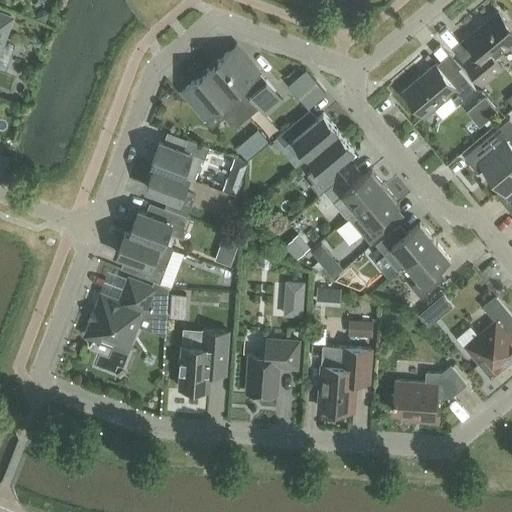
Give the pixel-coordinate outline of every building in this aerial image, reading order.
[(357,9),(337,8),(336,28),(355,29),(357,9)] [(511,45),(511,28),(498,12),(466,40),(476,52),(464,63),(482,84),(503,67),(494,57),(505,48),(506,50),(511,45)] [(0,49),(12,18),(0,13),(0,49)] [(237,45),(209,68),(249,116),(259,108),(266,116),(284,101),(237,45)] [(448,78),(437,64),(403,92),(424,116),(449,95),(457,104),(476,89),(459,69),(448,78)] [(249,116),(209,68),(181,91),(212,128),(225,117),(234,129),(249,116)] [(305,69),(287,85),(307,108),(325,92),(305,69)] [(484,96),(466,111),(479,126),(497,111),(484,96)] [(293,139),(309,157),(339,131),(324,113),(302,131),(295,122),(276,137),(284,147),(293,139)] [(492,179),(511,162),(511,145),(507,140),(511,135),(511,120),(510,118),(464,156),(468,160),(478,173),(484,168),(492,179)] [(319,195),(324,191),(341,177),(333,167),(354,150),(339,131),(309,157),(317,167),(307,175),(313,182),(311,185),(319,195)] [(151,164),(189,178),(184,175),(192,154),(205,159),(209,147),(187,139),(183,150),(160,142),(151,164)] [(253,140),(240,146),(246,160),(259,155),(253,140)] [(511,162),(492,179),(501,189),(496,193),(509,210),(511,207),(511,162)] [(165,208),(167,208),(187,216),(195,196),(184,192),(189,178),(151,164),(151,165),(155,166),(147,188),(169,196),(165,208)] [(341,208),(348,217),(385,186),(371,169),(351,186),(343,175),(341,177),(324,191),(340,209),(341,208)] [(385,186),(348,217),(370,244),(389,228),(381,219),(400,204),(385,186)] [(187,216),(167,208),(163,219),(138,210),(130,232),(126,231),(164,245),(168,233),(183,238),(191,218),(187,216)] [(376,244),(383,253),(397,270),(406,263),(435,239),(420,222),(402,237),(394,228),(376,244)] [(126,231),(118,254),(142,263),(138,274),(160,283),(173,249),(164,245),(126,231)] [(290,245),(299,261),(315,252),(305,235),(290,245)] [(435,239),(406,263),(419,279),(411,286),(421,298),(445,278),(442,273),(438,268),(450,258),(435,239)] [(155,287),(129,277),(120,302),(102,295),(89,332),(90,335),(126,349),(140,311),(145,313),(155,287)] [(170,293),(170,305),(185,306),(186,294),(170,293)] [(511,335),(511,315),(495,296),(483,306),(495,321),(466,346),(491,377),(511,359),(511,338),(511,337),(511,335)] [(431,302),(417,314),(427,326),(441,314),(431,302)] [(320,340),(333,340),(333,324),(320,324),(320,340)] [(229,331),(203,329),(202,346),(182,345),(179,387),(210,389),(211,373),(226,374),(229,331)] [(299,340),(267,338),(266,355),(249,354),(247,392),(277,394),(279,367),(297,368),(299,340)] [(372,349),(323,345),(321,376),(323,378),(321,409),(352,411),(355,377),(370,378),(372,349)] [(466,384),(451,366),(442,373),(427,372),(426,383),(396,381),(393,412),(421,414),(421,420),(439,421),(440,404),(436,404),(437,396),(450,397),(466,384)]
